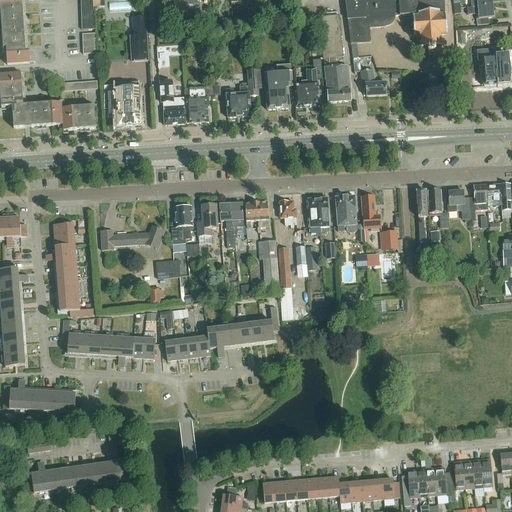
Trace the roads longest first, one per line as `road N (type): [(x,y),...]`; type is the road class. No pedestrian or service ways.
road 1 (unclassified): [(89,374),(46,372),(34,197),(261,185)]
road 2 (unclassified): [(200,490),(265,464),(389,463),(398,453),(511,442)]
road 3 (secondary): [(0,167),(259,149)]
road 4 (secondary): [(259,149),(511,135)]
road 5 (residential): [(261,185),(511,173)]
